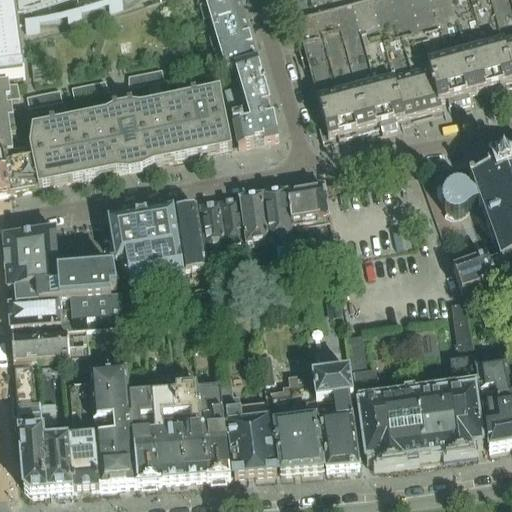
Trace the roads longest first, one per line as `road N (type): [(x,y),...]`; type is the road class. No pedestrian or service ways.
road 1 (residential): [(0,223),(305,173)]
road 2 (residential): [(305,173),(463,146),(511,129)]
road 3 (residential): [(305,173),(257,0)]
road 4 (residential): [(511,490),(340,511)]
